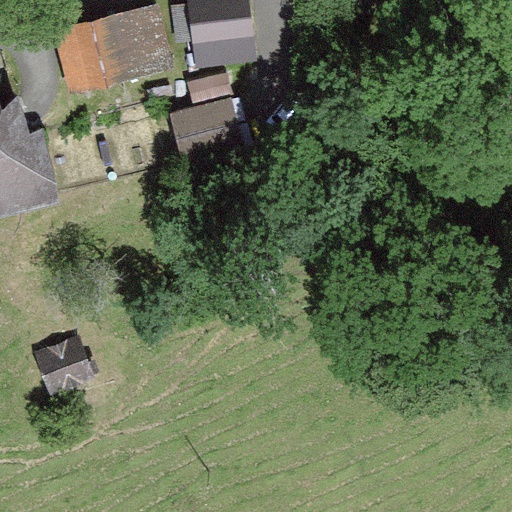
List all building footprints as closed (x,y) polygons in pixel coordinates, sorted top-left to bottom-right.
[(250,0),(191,0),(186,1),(199,71),(262,59),(250,0)] [(147,9),(54,31),(68,91),(161,69),(147,9)] [(0,68),(0,217),(47,206),(12,66),(0,68)] [(234,98),(173,118),(188,165),(249,144),(234,98)] [(86,334),(36,350),(51,393),(100,377),(86,334)]
